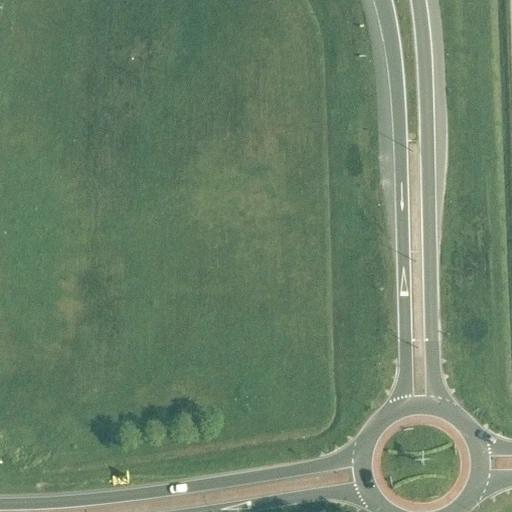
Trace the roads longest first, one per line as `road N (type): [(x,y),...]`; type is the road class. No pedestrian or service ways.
road 1 (motorway): [(375,0),(401,211),(397,414)]
road 2 (motorway): [(437,412),(419,0)]
road 3 (primary): [(363,450),(329,465),(160,493),(0,505)]
road 4 (primary): [(208,511),(323,496),(372,501)]
